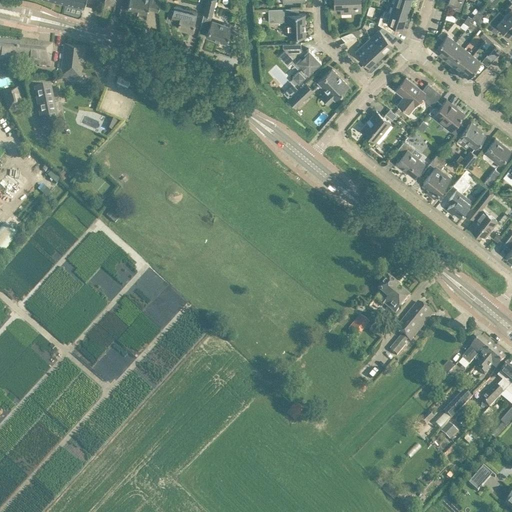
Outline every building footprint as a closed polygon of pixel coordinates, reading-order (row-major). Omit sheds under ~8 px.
[(94,0),(93,9),(111,13),(113,0),(94,0)] [(148,8),(158,11),(160,0),(129,0),(127,9),(146,14),(148,8)] [(206,36),(226,43),(231,27),(210,20),(211,16),(212,16),(216,0),(206,0),(203,13),(201,22),(202,22),(210,25),(210,26),(208,29),(206,36)] [(334,0),(334,7),(340,7),(341,13),(351,12),(351,7),(360,6),(360,0),(334,0)] [(405,17),(409,6),(389,0),(387,0),(386,4),(392,6),(390,12),(405,17)] [(444,0),(457,4),(456,9),(455,8),(455,9),(460,11),(462,5),(461,5),(462,0),(444,0)] [(177,27),(192,30),(197,11),(170,5),(167,20),(178,23),(177,27)] [(288,37),(305,36),(304,13),(291,14),(291,8),(268,8),(269,22),(287,21),(288,37)] [(402,27),(405,17),(390,12),(384,10),(382,15),(380,15),(378,23),(382,26),(390,31),(392,24),(402,27)] [(509,35),(511,31),(511,23),(504,15),(499,11),(488,22),(493,27),(491,29),(495,33),(501,27),(509,35)] [(468,25),(471,22),(465,18),(463,22),(460,25),(465,29),(468,25)] [(395,34),(390,31),(382,26),(379,29),(371,36),(385,52),(393,44),(389,40),(395,34)] [(340,36),(345,41),(356,37),(356,36),(351,31),(340,36)] [(434,50),(442,57),(455,41),(447,34),(434,50)] [(371,36),(363,44),(377,59),(385,52),(371,36)] [(49,67),(52,45),(20,42),(20,44),(0,41),(0,61),(18,63),(34,65),(48,67),(49,67)] [(442,57),(451,64),(464,48),(455,41),(442,57)] [(298,83),(321,61),(309,48),(304,53),(301,49),(301,42),(283,43),(283,47),(285,49),(279,55),(288,65),(294,59),(302,67),(292,76),(298,83)] [(369,67),(377,59),(363,44),(355,51),(369,67)] [(64,47),(62,74),(81,76),(84,52),(85,49),(64,47)] [(451,64),(460,71),(472,55),(464,48),(451,64)] [(238,59),(224,55),(221,64),(235,68),(238,59)] [(472,55),(460,71),(468,78),(481,62),(472,55)] [(318,81),(327,91),(322,96),(328,103),(334,97),(335,98),(348,85),(332,68),(318,81)] [(436,99),(441,93),(427,82),(422,89),(406,77),(395,89),(403,96),(397,103),(408,112),(421,96),(432,105),(436,99)] [(306,82),(289,99),(295,106),(313,90),(306,82)] [(23,108),(19,93),(3,98),(7,112),(23,108)] [(39,113),(42,130),(61,127),(59,114),(61,114),(59,98),(49,99),(49,97),(39,99),(41,112),(39,113)] [(458,121),(464,113),(456,107),(455,108),(446,100),(447,99),(446,99),(433,116),(455,134),(463,125),(458,121)] [(392,119),(396,114),(390,108),(385,113),(392,119)] [(390,123),(376,111),(361,129),(375,141),(379,136),(383,139),(387,134),(383,131),(390,123)] [(107,129),(113,131),(117,122),(111,120),(107,129)] [(421,120),(415,127),(419,130),(425,124),(421,120)] [(475,148),(485,135),(477,128),(478,127),(471,121),(459,135),(475,148)] [(499,164),(510,150),(495,138),(484,152),(499,164)] [(405,140),(393,154),(399,158),(396,163),(402,168),(403,167),(414,176),(424,163),(411,152),(414,147),(405,140)] [(449,178),(439,170),(451,156),(441,148),(430,163),(435,167),(423,182),(429,187),(427,191),(434,197),(449,178)] [(477,155),(470,150),(465,157),(461,154),(456,160),(466,168),(477,155)] [(490,187),(501,173),(495,168),(483,182),(490,187)] [(454,184),(458,187),(448,200),(452,203),(447,209),(452,213),(453,211),(459,216),(471,201),(461,193),(470,182),(466,179),(468,177),(462,173),(454,184)] [(484,236),(497,220),(481,208),(484,204),(478,199),(470,210),(477,217),(469,227),(476,232),(477,230),(484,236)] [(0,230),(0,258),(18,237),(4,226),(0,230)] [(497,233),(493,238),(497,241),(501,236),(497,233)] [(410,296),(400,288),(388,279),(378,291),(380,293),(369,306),(377,313),(384,305),(395,314),(410,296)] [(417,303),(395,330),(402,336),(390,350),(396,355),(408,341),(410,342),(432,315),(417,303)] [(360,315),(348,330),(357,338),(369,323),(360,315)] [(459,337),(445,326),(429,345),(443,356),(459,337)] [(475,358),(480,362),(492,348),(480,338),(462,359),(469,365),(475,358)] [(505,359),(492,348),(480,362),(477,366),(485,372),(488,369),(492,366),(496,369),(505,359)] [(438,374),(444,379),(455,368),(449,362),(438,374)] [(511,383),(511,364),(509,362),(497,376),(503,382),(498,388),(496,386),(481,400),(489,408),(509,387),(511,383)] [(451,419),(471,398),(466,394),(463,397),(461,395),(444,413),(451,419)] [(295,404),(285,414),(294,423),(304,413),(295,404)] [(511,409),(501,423),(507,428),(511,421),(511,409)] [(448,423),(440,432),(449,441),(457,432),(448,423)] [(478,492),(483,486),(474,478),(468,484),(478,492)] [(390,488),(384,494),(392,502),(398,496),(390,488)]
